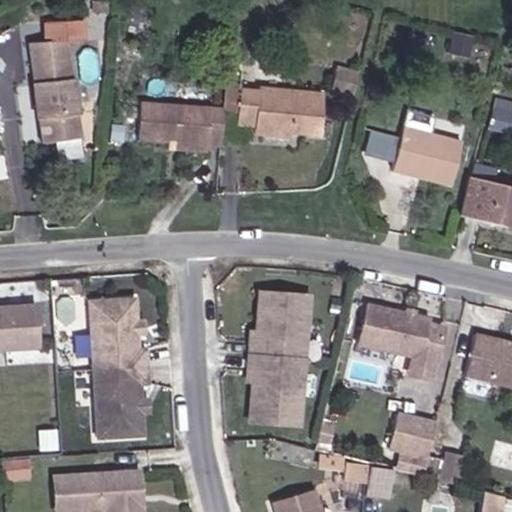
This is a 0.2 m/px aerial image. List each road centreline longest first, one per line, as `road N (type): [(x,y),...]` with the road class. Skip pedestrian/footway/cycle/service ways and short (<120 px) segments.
road 1 (residential): [(190,244),(301,246),(511,287)]
road 2 (residential): [(190,244),(206,439),(223,511)]
road 3 (residential): [(0,257),(190,244)]
road 4 (unknown): [(0,102),(20,152),(31,254)]
